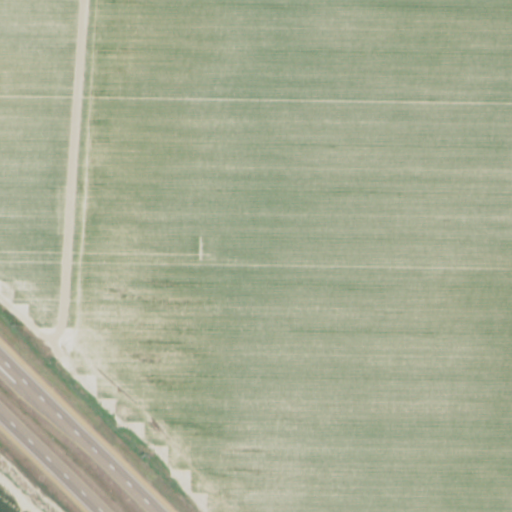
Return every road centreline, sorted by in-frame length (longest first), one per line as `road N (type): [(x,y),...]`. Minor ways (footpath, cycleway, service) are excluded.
road 1 (trunk): [(154,511),(0,358)]
road 2 (trunk): [(0,410),(102,511)]
